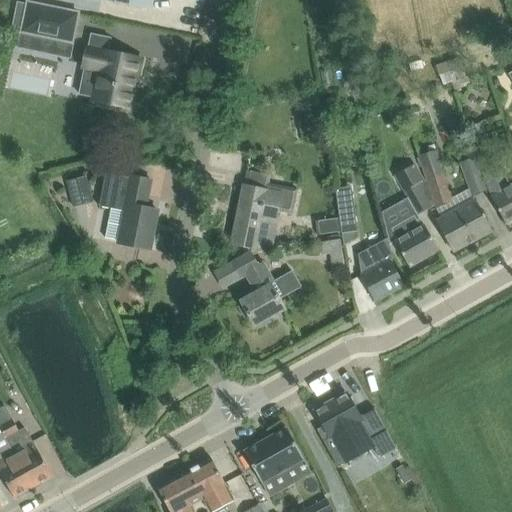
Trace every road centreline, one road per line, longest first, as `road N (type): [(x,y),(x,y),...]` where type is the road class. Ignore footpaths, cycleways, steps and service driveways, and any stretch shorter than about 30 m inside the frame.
road 1 (unclassified): [(229,408),(204,373),(185,311),(182,226),(227,0)]
road 2 (tertiary): [(229,408),(358,348),(382,347),(511,276)]
road 3 (tertiary): [(61,511),(229,408)]
